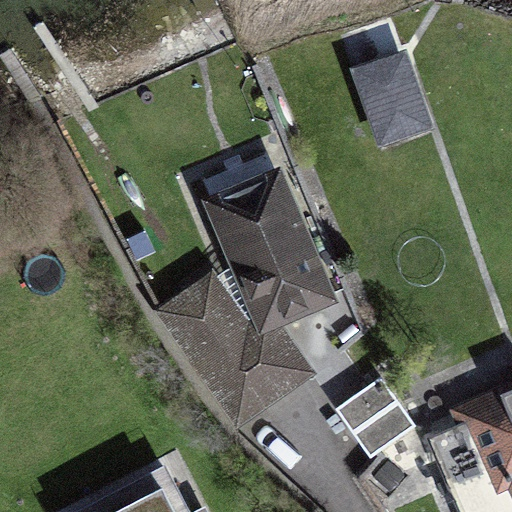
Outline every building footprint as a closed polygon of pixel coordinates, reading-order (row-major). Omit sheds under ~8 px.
[(408,55),(352,72),(377,150),(433,132),(408,55)] [(283,180),(206,211),(258,336),(334,305),(283,180)] [(214,285),(158,325),(236,434),(308,382),(277,340),(262,351),(214,285)] [(370,452),(417,421),(384,371),(337,403),(370,452)] [(511,511),(511,397),(468,416),(509,511),(511,511)] [(189,511),(170,473),(91,511),(189,511)]
